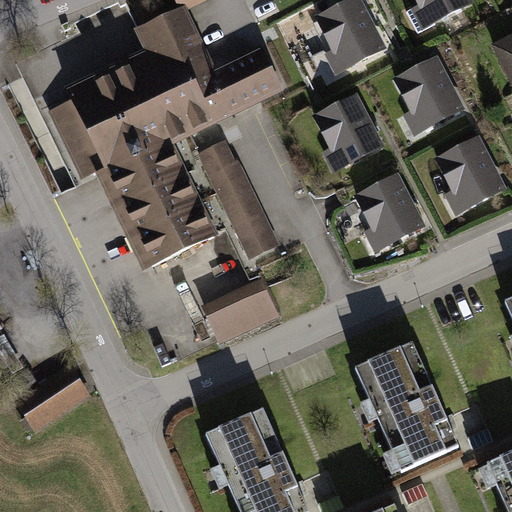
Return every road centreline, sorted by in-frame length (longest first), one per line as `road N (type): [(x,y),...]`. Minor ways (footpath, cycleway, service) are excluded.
road 1 (residential): [(130,412),(511,242)]
road 2 (residential): [(0,130),(130,412)]
road 3 (unknown): [(306,215),(404,157),(372,73)]
road 4 (unknown): [(306,215),(242,97)]
